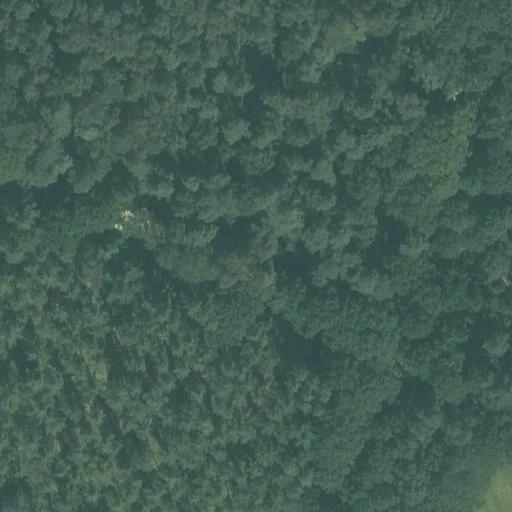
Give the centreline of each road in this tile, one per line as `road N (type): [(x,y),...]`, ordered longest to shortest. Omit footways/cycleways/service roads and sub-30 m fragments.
road 1 (track): [(0,156),(379,345)]
road 2 (track): [(507,0),(379,345)]
road 3 (unclassified): [(322,511),(379,345)]
road 4 (unclassified): [(511,411),(379,345)]
